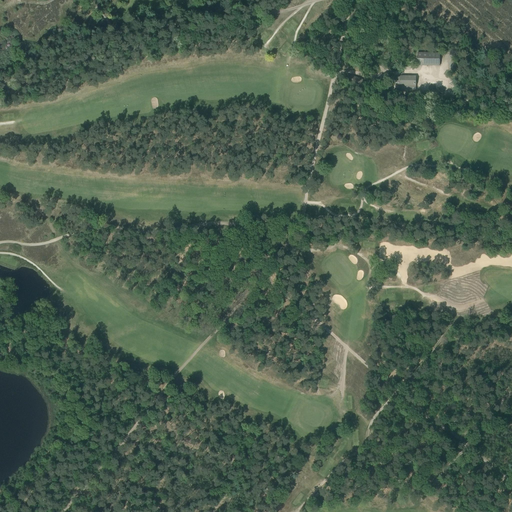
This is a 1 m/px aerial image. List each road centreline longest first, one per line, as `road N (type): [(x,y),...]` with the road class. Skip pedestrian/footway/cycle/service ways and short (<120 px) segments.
road 1 (track): [(350,0),(294,244),(62,511)]
road 2 (track): [(263,272),(395,393),(511,481)]
road 3 (track): [(0,246),(48,245),(77,229),(117,226),(249,225),(296,237)]
road 4 (track): [(354,445),(419,500),(511,404)]
road 5 (track): [(511,120),(480,113),(427,71),(382,69),(345,25)]
road 6 (track): [(293,511),(395,393)]
road 7 (track): [(303,205),(357,195),(424,163)]
